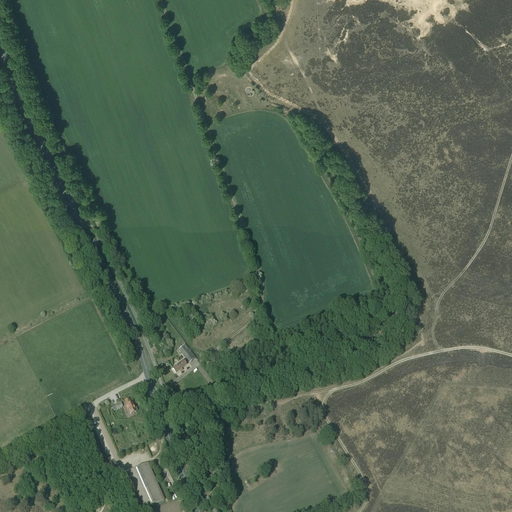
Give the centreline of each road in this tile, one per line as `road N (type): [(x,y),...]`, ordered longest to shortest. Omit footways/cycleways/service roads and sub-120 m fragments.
road 1 (track): [(511,354),(431,352),(324,396),(275,402),(257,379),(220,361),(215,350),(252,320),(261,281),(159,0)]
road 2 (primary): [(147,374),(0,46)]
road 3 (track): [(400,360),(425,337),(439,298),(482,243),(511,152)]
road 4 (primary): [(199,511),(147,374)]
road 5 (track): [(359,511),(367,490),(326,419),(324,396)]
